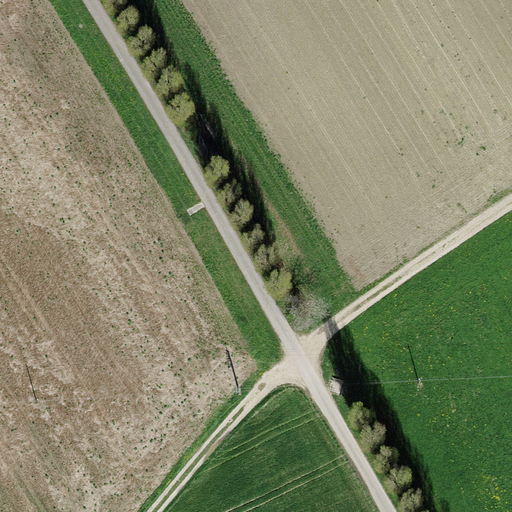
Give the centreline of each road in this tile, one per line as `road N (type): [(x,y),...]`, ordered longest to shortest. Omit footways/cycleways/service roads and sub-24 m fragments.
road 1 (track): [(84,0),(387,511)]
road 2 (track): [(511,211),(297,355),(155,511)]
